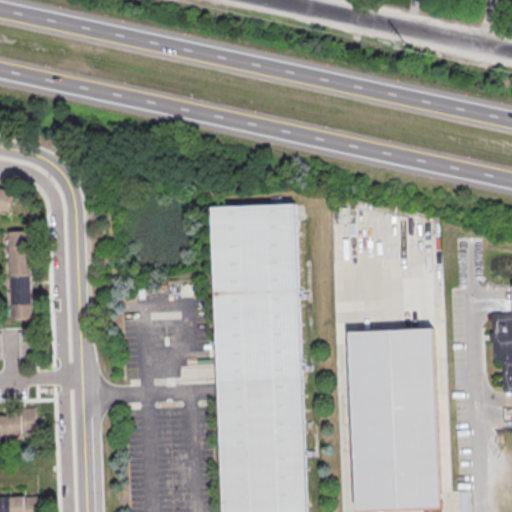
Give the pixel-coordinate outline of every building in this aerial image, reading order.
[(0,189),(13,192),(8,213),(0,211),(0,189)] [(300,204),(313,511),(229,511),(216,207),(300,204)] [(8,233),(29,232),(32,321),(11,321),(8,233)] [(511,420),(503,421),(503,407),(511,407),(511,391),(506,392),(505,360),(498,360),(497,341),(494,342),(494,332),(497,332),(496,314),(511,313),(511,420)] [(440,328),(448,505),(361,509),(353,332),(440,328)] [(18,332),(32,332),(33,365),(19,365),(18,332)] [(0,435),(21,435),(21,433),(35,433),(34,407),(18,408),(18,413),(5,413),(5,416),(0,416),(0,435)] [(0,511),(0,498),(37,496),(37,511),(0,511)]
